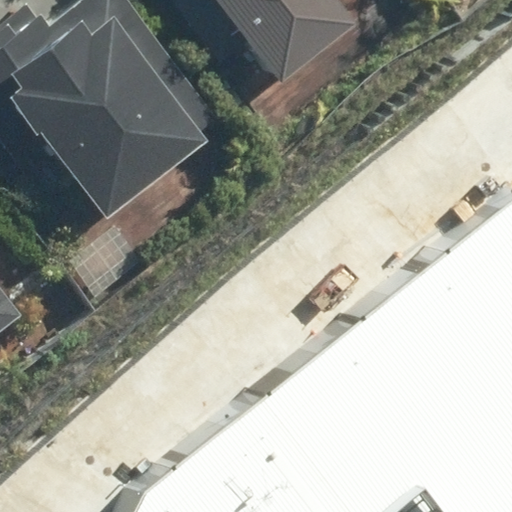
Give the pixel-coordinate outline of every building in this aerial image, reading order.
[(0,141),(11,155),(36,136),(91,208),(210,117),(121,0),(53,0),(32,17),(19,0),(9,0),(0,7),(0,141)] [(168,0),(206,46),(228,28),(266,75),(341,15),(328,0),(168,0)] [(511,179),(495,193),(511,214),(511,179)] [(109,469),(86,511),(511,511),(511,214),(495,193),(483,180),(109,469)] [(0,286),(0,310),(12,301),(0,286)]
